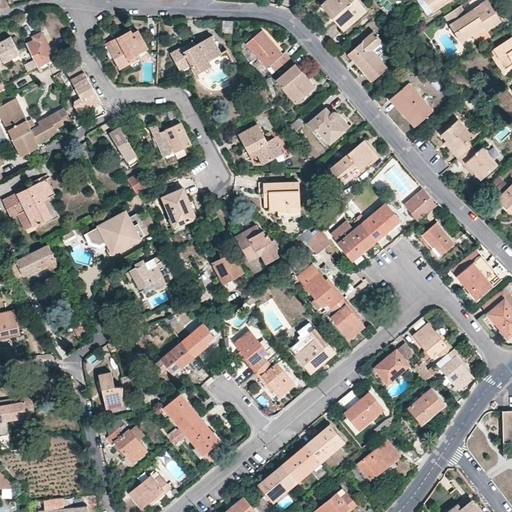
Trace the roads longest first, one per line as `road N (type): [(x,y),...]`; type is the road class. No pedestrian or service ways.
road 1 (residential): [(196,6),(294,19),(511,260)]
road 2 (residential): [(81,0),(85,47),(109,89),(178,93),(215,173)]
road 3 (residential): [(268,431),(424,299)]
road 4 (residential): [(507,369),(400,511)]
road 5 (residential): [(74,361),(110,511)]
road 6 (residential): [(172,511),(268,431)]
